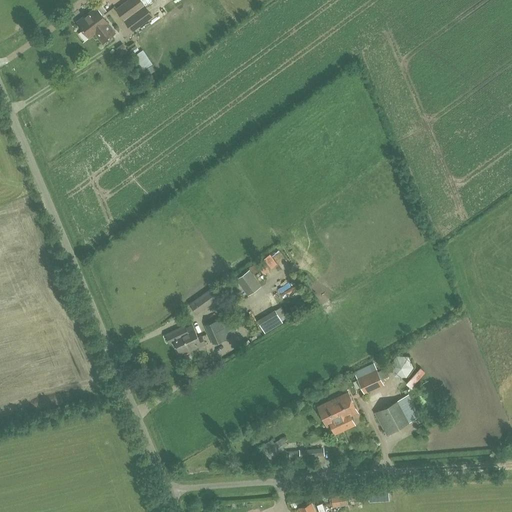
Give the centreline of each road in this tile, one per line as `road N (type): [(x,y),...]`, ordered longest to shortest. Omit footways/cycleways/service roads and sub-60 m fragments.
road 1 (unclassified): [(167,491),(0,86)]
road 2 (unclassified): [(167,491),(412,472)]
